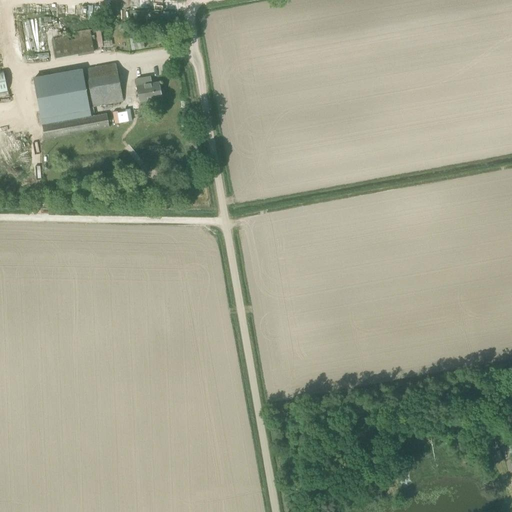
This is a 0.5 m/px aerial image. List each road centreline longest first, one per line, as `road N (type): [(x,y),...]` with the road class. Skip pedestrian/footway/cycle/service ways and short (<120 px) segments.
road 1 (unclassified): [(274,511),(184,10),(205,4)]
road 2 (unknown): [(193,60),(26,66),(18,75),(23,117)]
